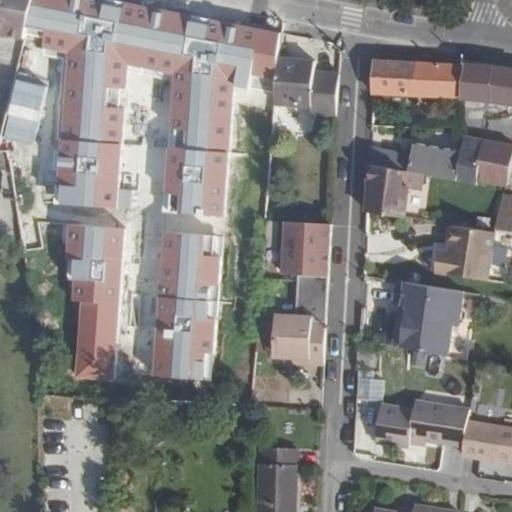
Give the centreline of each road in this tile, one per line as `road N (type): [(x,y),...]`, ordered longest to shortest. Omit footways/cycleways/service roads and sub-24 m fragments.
road 1 (residential): [(471,42),(238,0)]
road 2 (residential): [(511,491),(336,464)]
